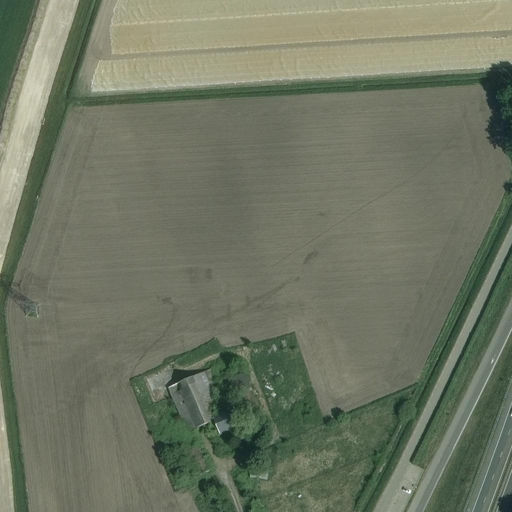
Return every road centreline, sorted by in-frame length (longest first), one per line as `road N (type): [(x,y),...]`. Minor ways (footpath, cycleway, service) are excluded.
road 1 (unclassified): [(378,511),(511,239)]
road 2 (motorway): [(511,321),(419,511)]
